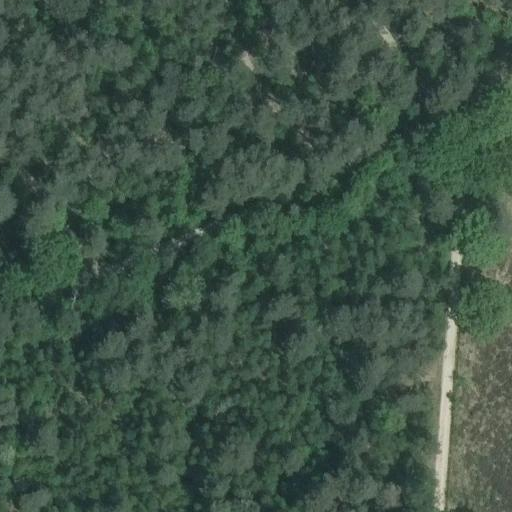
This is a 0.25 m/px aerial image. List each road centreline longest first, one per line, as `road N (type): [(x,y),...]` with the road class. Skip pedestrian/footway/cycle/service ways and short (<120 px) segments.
road 1 (unknown): [(394,511),(441,126),(346,0)]
road 2 (track): [(465,115),(472,140),(439,511)]
road 3 (track): [(441,126),(96,284)]
road 4 (track): [(454,340),(417,359),(234,511)]
road 5 (track): [(0,141),(77,237),(96,284)]
